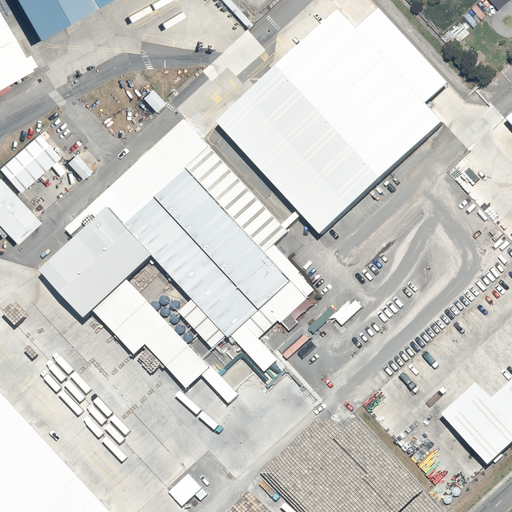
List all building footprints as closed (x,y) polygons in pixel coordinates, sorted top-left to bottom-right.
[(13,0),(37,42),(110,0),(13,0)] [(337,18),(216,130),(315,236),(320,241),(441,129),(423,110),(446,89),(376,14),(353,35),(337,18)] [(0,88),(29,71),(0,21),(0,88)] [(471,32),(461,21),(450,30),(460,42),(471,32)] [(144,98),(147,100),(141,105),(146,110),(151,105),(157,112),(166,104),(153,89),(144,98)] [(511,112),(503,120),(511,129),(511,112)] [(30,142),(0,169),(0,184),(12,197),(49,162),(30,142)] [(93,172),(77,155),(68,163),(84,180),(93,172)] [(124,232),(235,351),(294,297),(261,261),(282,241),(204,158),(124,232)] [(0,241),(9,251),(29,232),(0,200),(0,241)] [(124,232),(105,212),(34,278),(81,329),(91,319),(130,361),(138,353),(182,400),(235,351),(124,232)] [(364,307),(357,299),(337,318),(344,325),(364,307)] [(511,379),(489,401),(475,386),(441,416),(486,465),(511,441),(511,379)] [(0,511),(103,511),(0,402),(0,511)]
